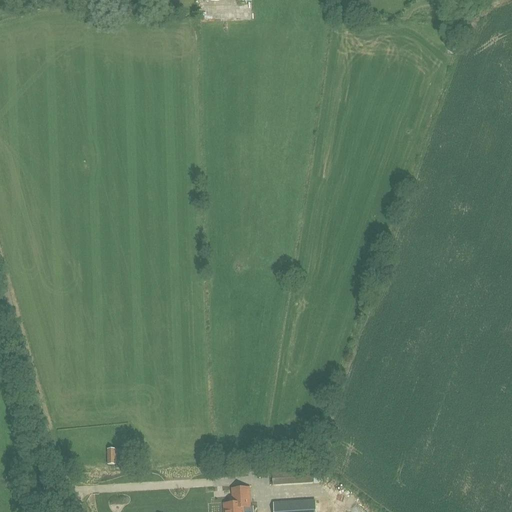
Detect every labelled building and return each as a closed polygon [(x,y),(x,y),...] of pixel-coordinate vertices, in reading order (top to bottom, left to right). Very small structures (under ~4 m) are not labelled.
[(115,450),(107,450),(108,465),(116,465),(116,466),(133,465),(132,449),(115,450)] [(313,484),(312,465),(272,467),(273,486),(313,484)] [(322,469),(313,470),(314,484),(323,483),(322,469)] [(252,511),(253,507),(250,507),(249,489),(233,490),(234,504),(224,505),(224,511),(252,511)] [(274,511),(315,511),(315,501),(274,503),(274,511)]
